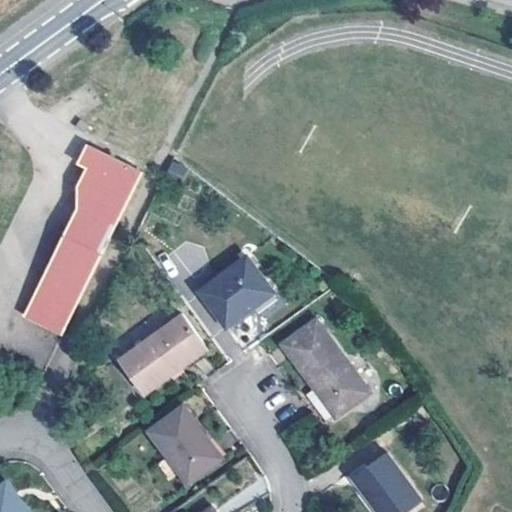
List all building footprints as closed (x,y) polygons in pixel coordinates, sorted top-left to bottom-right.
[(78,212),(109,152),(90,143),(81,160),(89,166),(78,185),(78,212)] [(109,152),(78,212),(26,312),(65,330),(144,169),(109,152)] [(230,323),(276,290),(250,254),(204,288),(230,323)] [(152,392),(184,369),(182,365),(208,346),(182,314),(125,356),(152,392)] [(374,389),(320,318),(285,343),(339,414),(374,389)] [(184,369),(210,349),(208,346),(182,365),(184,369)] [(189,481),(224,456),(185,405),(152,431),(189,481)] [(408,511),(423,501),(388,453),(357,475),(383,511),(408,511)] [(0,511),(34,511),(10,478),(0,485),(0,511)]
